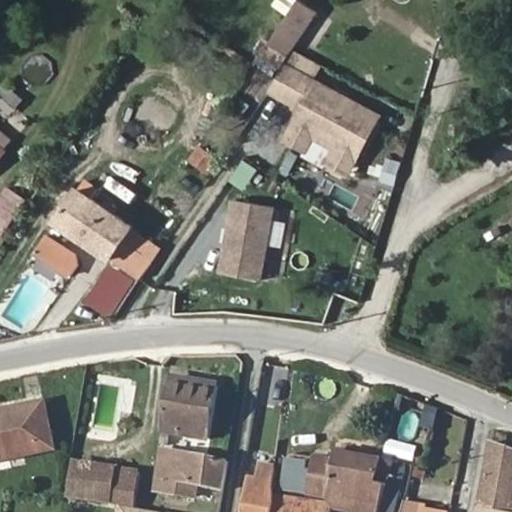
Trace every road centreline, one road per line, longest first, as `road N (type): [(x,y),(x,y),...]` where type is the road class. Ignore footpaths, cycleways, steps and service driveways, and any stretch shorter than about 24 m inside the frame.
road 1 (track): [(347,348),(406,216),(511,152)]
road 2 (residential): [(0,363),(83,346),(253,330)]
road 3 (residential): [(253,330),(347,348),(483,403)]
road 4 (track): [(511,52),(462,160),(406,216)]
road 5 (residential): [(253,330),(231,511)]
